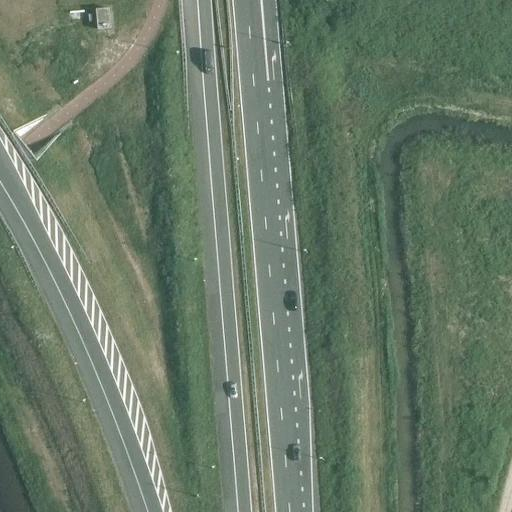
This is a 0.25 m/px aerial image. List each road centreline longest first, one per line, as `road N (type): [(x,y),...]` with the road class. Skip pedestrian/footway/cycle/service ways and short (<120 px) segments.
road 1 (motorway): [(289,511),(246,0)]
road 2 (motorway): [(203,0),(243,511)]
road 3 (motorway): [(0,164),(97,360),(154,511)]
